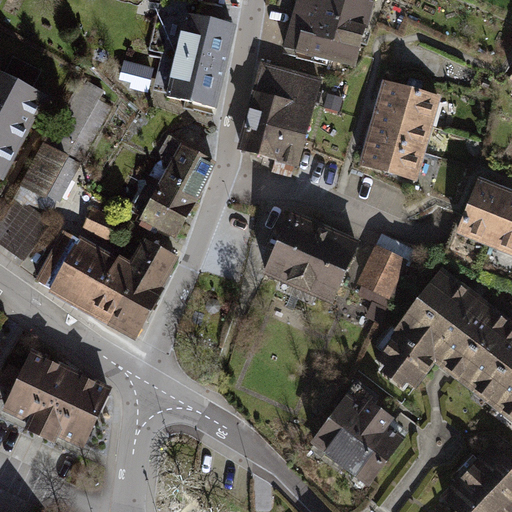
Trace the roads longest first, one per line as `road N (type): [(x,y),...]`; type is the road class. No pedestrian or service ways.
road 1 (residential): [(253,0),(225,173),(143,380)]
road 2 (residential): [(143,380),(229,428),(318,511)]
road 3 (residential): [(0,282),(143,380)]
road 4 (residential): [(143,380),(126,511)]
